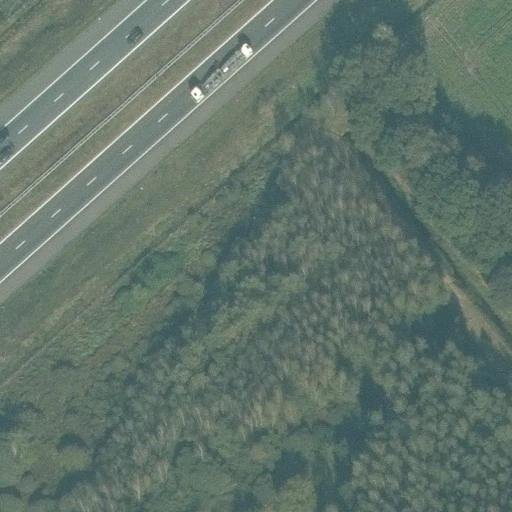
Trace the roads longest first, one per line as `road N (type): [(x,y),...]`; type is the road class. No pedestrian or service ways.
road 1 (motorway): [(0,264),(297,0)]
road 2 (motorway): [(166,0),(0,148)]
